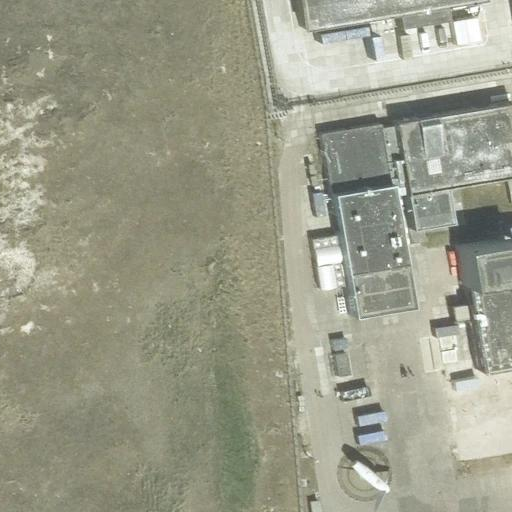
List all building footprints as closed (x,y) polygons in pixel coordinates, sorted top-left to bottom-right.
[(293,0),(298,27),(392,11),(394,27),(443,19),(441,3),(457,0),(293,0)] [(511,174),(511,127),(508,101),(411,118),(376,124),(387,188),(400,185),(407,228),(448,221),(442,186),(511,174)] [(387,188),(376,124),(316,134),(333,233),(341,284),(347,315),(406,304),(387,188)] [(311,265),(314,288),(341,284),(333,233),(307,238),(311,265)] [(511,249),(510,238),(457,246),(463,285),(476,368),(511,362),(511,249)] [(362,349),(331,354),(334,375),(366,370),(362,349)]
